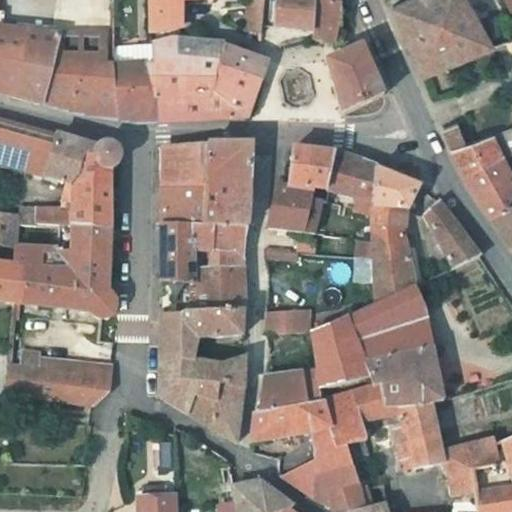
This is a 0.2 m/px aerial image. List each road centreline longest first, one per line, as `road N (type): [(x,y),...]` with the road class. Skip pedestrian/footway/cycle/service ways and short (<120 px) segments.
road 1 (residential): [(257,127),(245,363),(229,454)]
road 2 (residential): [(135,130),(123,402)]
road 3 (unclassified): [(435,166),(313,129),(257,127)]
road 4 (primary): [(363,0),(435,166)]
road 5 (unclassified): [(135,130),(0,100)]
road 6 (unknown): [(123,402),(0,397)]
road 7 (unclassified): [(257,127),(135,130)]
road 8 (primary): [(435,166),(502,266)]
